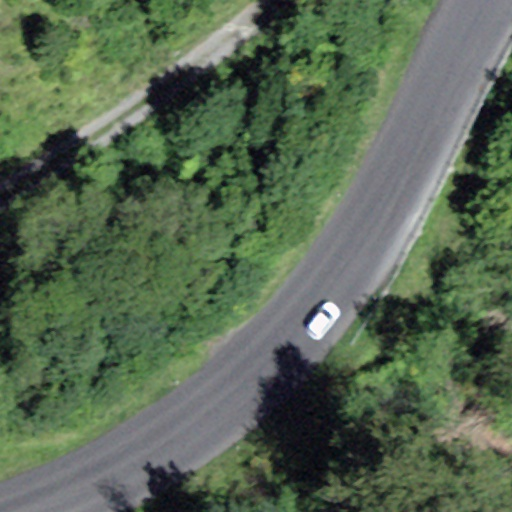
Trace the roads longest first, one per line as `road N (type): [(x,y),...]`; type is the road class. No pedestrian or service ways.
road 1 (primary): [(494,0),(370,242),(337,288),(197,425),(146,461),(32,511)]
road 2 (track): [(275,0),(0,212)]
